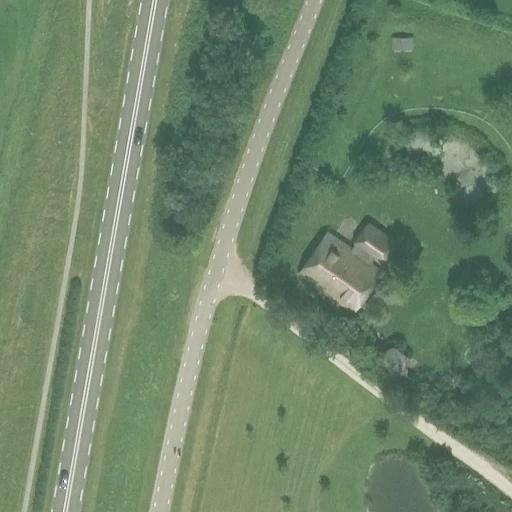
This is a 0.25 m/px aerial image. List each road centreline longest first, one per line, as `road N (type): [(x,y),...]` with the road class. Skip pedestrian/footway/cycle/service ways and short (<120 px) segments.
road 1 (primary): [(62,511),(154,0)]
road 2 (unclassified): [(216,264),(511,489)]
road 3 (unclassified): [(216,264),(313,0)]
road 4 (unclassified): [(159,511),(216,264)]
